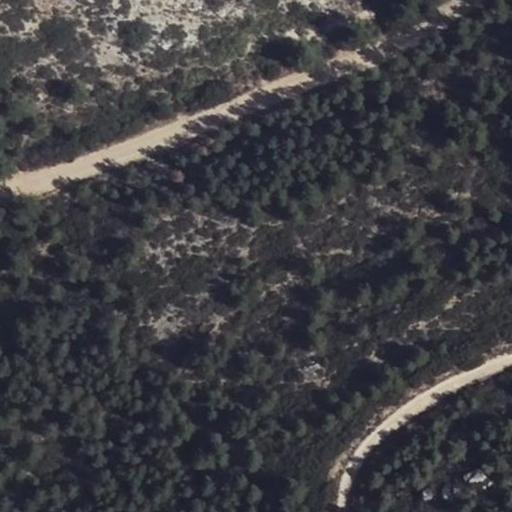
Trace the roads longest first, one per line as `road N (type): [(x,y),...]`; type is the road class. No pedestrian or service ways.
road 1 (track): [(0,185),(86,167),(424,27),(458,0)]
road 2 (track): [(511,365),(455,388),(367,445),(344,511)]
